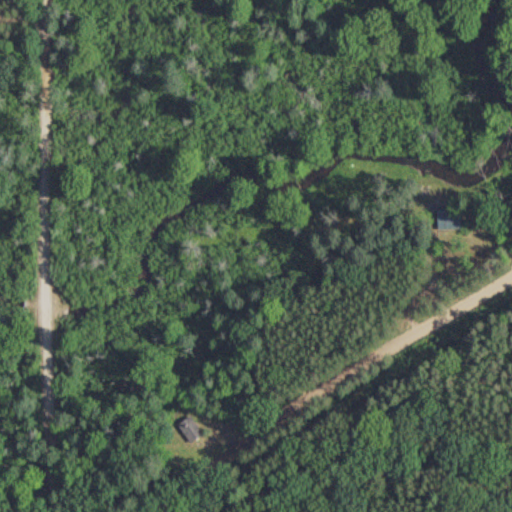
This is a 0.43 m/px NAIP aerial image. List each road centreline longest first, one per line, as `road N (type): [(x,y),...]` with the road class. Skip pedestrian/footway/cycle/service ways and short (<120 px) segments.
road 1 (residential): [(153,511),(321,388),(511,268)]
road 2 (residential): [(47,296),(46,0)]
road 3 (residential): [(61,511),(47,296)]
